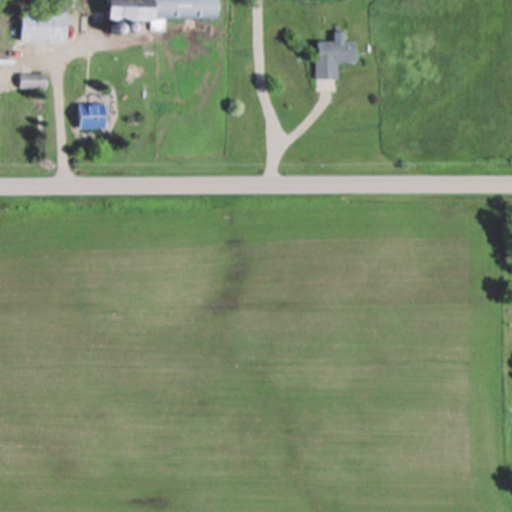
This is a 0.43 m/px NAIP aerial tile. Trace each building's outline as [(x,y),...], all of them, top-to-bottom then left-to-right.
[(99,0),(99,12),(89,12),(89,23),(149,22),(149,31),(161,30),(161,20),(213,19),(212,0),(99,0)] [(62,42),(62,12),(16,12),(16,42),(62,42)] [(334,80),(334,63),(353,63),(353,42),(342,42),(342,32),(331,32),(331,42),(312,42),(312,79),(334,80)] [(45,74),(16,74),(16,88),(45,88),(45,74)] [(101,104),(73,104),(73,129),(101,129),(101,104)]
